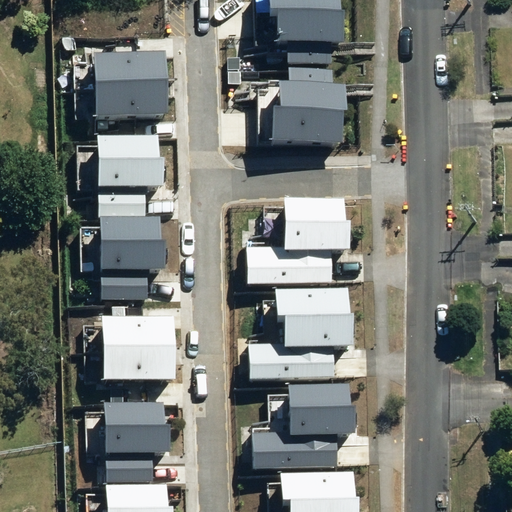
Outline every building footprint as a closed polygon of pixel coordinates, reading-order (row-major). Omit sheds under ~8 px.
[(195,1),(195,5),(173,5),(173,42),(195,41),(196,92),(249,91),(248,38),(265,38),(264,0),(195,1)] [(339,0),(267,0),(267,18),(275,18),(275,42),(287,42),(287,63),(331,63),(331,41),(343,41),(344,11),(340,11),(339,0)] [(94,52),(95,81),(167,79),(166,50),(94,52)] [(272,104),(271,140),(342,141),(343,108),(346,108),(347,82),(334,81),(334,68),(289,67),(288,80),(279,80),(279,104),(272,104)] [(95,81),(96,114),(168,114),(167,79),(95,81)] [(97,135),(98,216),(147,216),(147,192),(147,186),(164,186),(164,157),(159,157),(159,134),(97,135)] [(284,248),(247,248),(247,283),(333,283),(332,249),(350,249),(350,220),(346,220),(346,197),(284,197),(284,248)] [(98,216),(99,301),(149,301),(149,270),(166,270),(166,240),(161,240),(161,216),(147,216),(98,216)] [(349,286),(275,288),(276,324),(284,323),(284,343),(249,344),(250,378),(334,376),(333,345),(354,345),(353,314),(350,314),(349,286)] [(103,316),(103,345),(175,344),(175,315),(103,316)] [(103,345),(104,379),(176,379),(175,344),(103,345)] [(350,382),(287,384),(288,431),(250,432),(251,470),(339,467),(338,434),(356,434),(355,406),(351,406),(350,382)] [(104,402),(105,483),(154,483),(153,452),(171,452),(170,424),(165,425),(165,400),(104,402)] [(358,511),(359,498),(355,498),(354,470),(280,472),(281,501),(289,501),(289,511),(358,511)] [(106,484),(106,511),(173,511),(173,506),(168,506),(168,483),(106,484)]
